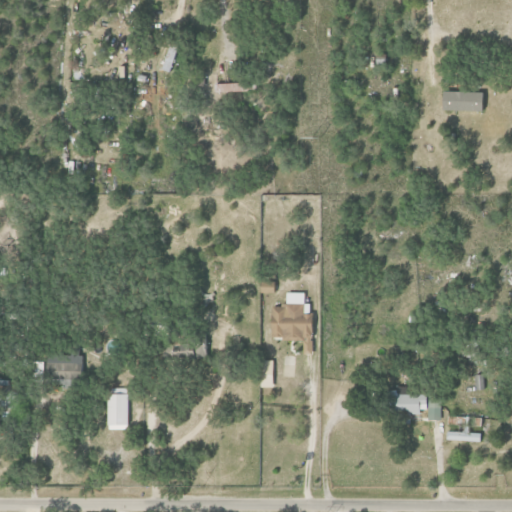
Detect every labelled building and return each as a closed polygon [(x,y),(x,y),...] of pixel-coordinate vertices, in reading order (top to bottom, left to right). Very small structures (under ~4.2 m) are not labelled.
[(161,70),(172,72),(177,49),(166,47),(161,70)] [(216,92),(247,92),(248,83),(216,83),(216,92)] [(480,110),(480,92),(440,91),(439,110),(480,110)] [(303,293),(285,292),(285,306),(270,305),(269,339),(302,340),(301,355),(309,355),(311,314),(302,314),(303,293)] [(47,353),(47,377),(81,378),(81,354),(47,353)] [(258,387),(271,387),(272,360),(259,360),(258,387)] [(388,425),(410,422),(409,415),(419,414),(418,409),(427,408),(428,420),(441,419),(438,394),(409,397),(408,387),(385,390),(388,425)] [(126,388),(107,389),(108,429),(127,429),(126,388)]
